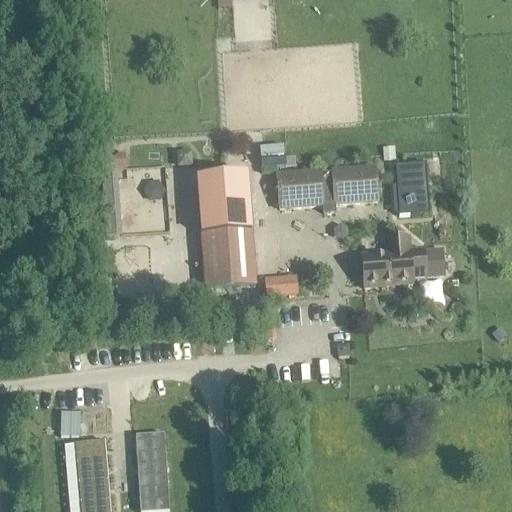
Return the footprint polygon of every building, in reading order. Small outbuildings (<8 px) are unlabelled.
[(425,166),(394,168),(396,188),(398,217),(398,219),(429,216),(425,166)] [(319,176),(319,174),(276,177),(278,212),(322,209),(322,216),(334,215),(333,208),(377,205),(374,170),(331,173),(331,175),(319,176)] [(196,184),(204,292),(254,288),(246,180),(196,184)] [(411,283),(425,282),(423,253),(409,254),(407,241),(391,242),(392,256),(360,258),(360,261),(357,261),(358,276),(362,276),(363,291),(391,289),(391,287),(399,286),(399,288),(411,288),(411,283)] [(295,279),(263,281),(265,301),(297,298),(295,279)] [(60,415),(59,440),(79,440),(79,416),(60,415)] [(168,511),(163,437),(135,438),(139,511),(168,511)] [(104,444),(73,446),(75,466),(105,464),(104,444)] [(105,464),(75,466),(76,486),(107,484),(105,464)] [(107,484),(76,486),(78,506),(109,504),(107,484)]
